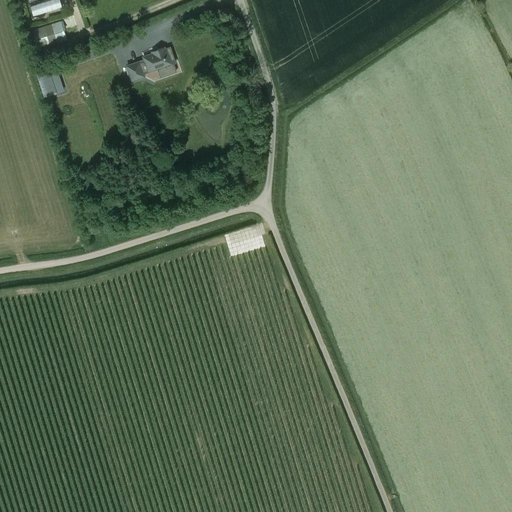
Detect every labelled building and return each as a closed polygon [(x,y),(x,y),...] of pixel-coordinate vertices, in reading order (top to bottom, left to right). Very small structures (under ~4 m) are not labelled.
[(61,0),(47,0),(31,5),(34,15),(63,7),(61,0)] [(51,24),(32,31),(39,50),(44,63),(54,60),(50,46),(57,43),(51,24)] [(210,32),(200,34),(203,47),(214,44),(210,32)] [(197,39),(175,46),(180,62),(182,60),(182,62),(190,59),(189,58),(202,54),(197,39)] [(150,79),(179,69),(170,45),(142,54),(145,63),(144,63),(150,79)] [(132,81),(145,76),(139,60),(126,64),(132,81)] [(48,95),(57,92),(50,71),(40,75),(48,95)]
